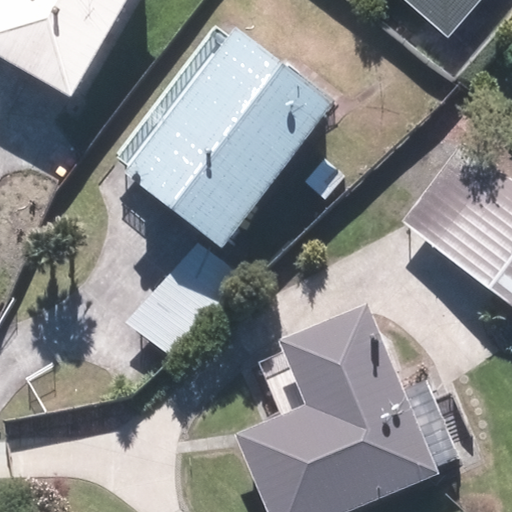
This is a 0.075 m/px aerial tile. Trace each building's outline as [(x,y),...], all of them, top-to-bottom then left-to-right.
[(141,0),(6,0),(0,11),(0,56),(21,68),(83,103),(141,0)] [(417,0),(449,28),(473,0),(417,0)] [(338,105),(233,30),(125,178),(168,209),(230,254),(338,105)] [(511,180),(465,147),(406,228),(443,255),(511,304),(511,180)] [(251,284),(218,254),(191,284),(179,273),(132,324),(177,364),(251,284)] [(240,438),(270,511),(354,511),(440,477),(370,307),(283,342),(311,409),(240,438)]
